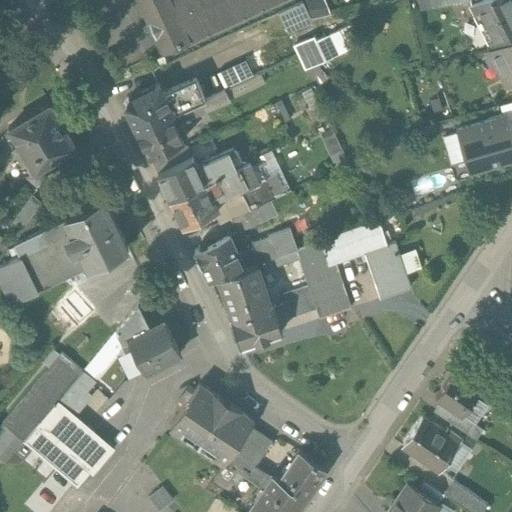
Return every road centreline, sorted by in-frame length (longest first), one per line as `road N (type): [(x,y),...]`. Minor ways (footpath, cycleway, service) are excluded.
road 1 (residential): [(353,463),(246,391),(216,359),(72,60),(31,0)]
road 2 (residential): [(353,463),(477,283)]
